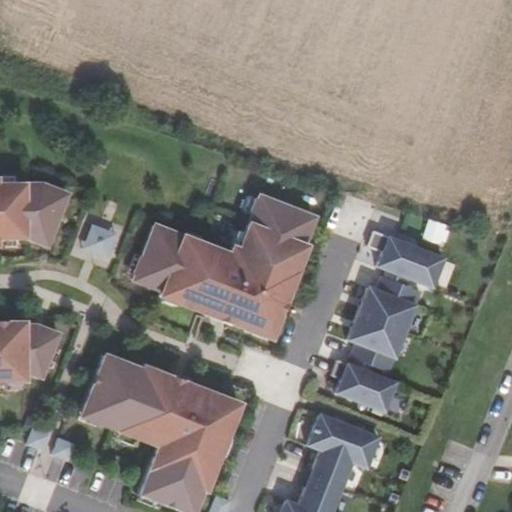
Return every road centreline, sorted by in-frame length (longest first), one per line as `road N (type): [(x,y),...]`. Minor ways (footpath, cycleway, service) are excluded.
road 1 (residential): [(239,511),(357,201)]
road 2 (residential): [(511,375),(457,511)]
